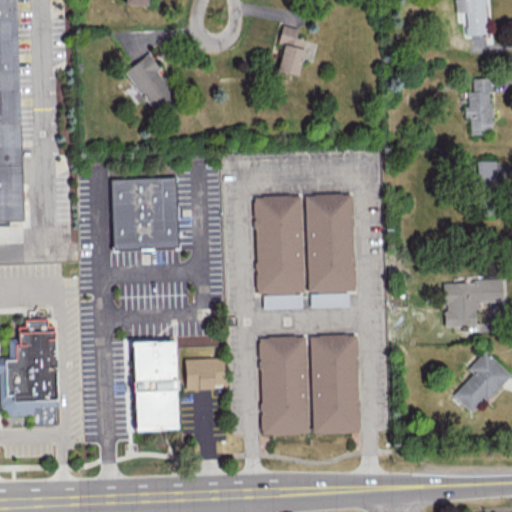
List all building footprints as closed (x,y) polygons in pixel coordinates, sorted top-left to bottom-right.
[(0,0),(0,221),(20,220),(14,0),(0,0)] [(483,0),(453,0),(454,12),(464,11),(465,34),(486,33),(483,0)] [(276,69),(297,74),(304,39),(295,37),(297,27),(280,24),(276,43),(281,44),(276,69)] [(123,69),(151,111),(174,96),(157,69),(159,67),(149,52),(123,69)] [(469,133),(490,132),(488,77),(471,77),(471,90),(466,91),(467,105),(463,105),(463,117),(468,117),(469,133)] [(495,160),(475,160),(476,186),(495,186),(495,160)] [(117,183),(119,255),(185,252),(182,181),(117,183)] [(312,198),(315,298),(363,296),(360,197),(312,198)] [(260,200),(263,299),(311,298),(309,199),(260,200)] [(442,281),(443,327),(475,326),(475,307),(502,306),(501,279),(442,281)] [(347,305),(347,292),(308,293),(309,306),(347,305)] [(261,295),(262,308),(301,307),(300,293),(261,295)] [(0,357),(0,374),(3,374),(4,396),(13,396),(13,402),(54,401),(52,325),(45,326),(44,319),(21,319),(21,327),(13,327),(14,345),(10,346),(10,357),(0,357)] [(316,340),(319,439),(367,438),(364,339),(316,340)] [(264,341),(267,440),(315,439),(312,340),(264,341)] [(135,346),(138,435),(180,434),(177,344),(135,346)] [(471,372),(451,394),(471,413),(508,373),(483,349),(466,368),(471,372)] [(189,364),(190,394),(229,393),(228,363),(189,364)]
